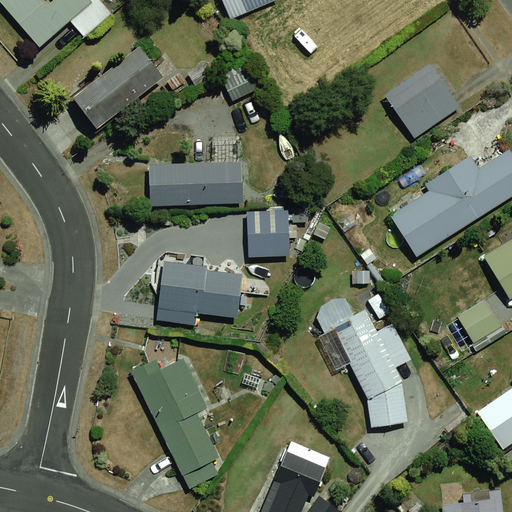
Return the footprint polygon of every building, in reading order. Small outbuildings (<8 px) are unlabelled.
[(76,0),(0,0),(0,14),(27,45),(78,2),(76,0)] [(214,0),(220,16),(261,0),(214,0)] [(133,43),(66,91),(89,123),(156,75),(133,43)] [(433,64),(385,94),(412,138),(460,108),(433,64)] [(511,174),(492,141),(376,211),(402,256),(511,189),(511,174)] [(231,158),(139,162),(140,201),(233,198),(231,158)] [(276,205),(231,208),(234,256),(279,253),(276,205)] [(511,236),(476,255),(499,299),(511,292),(511,236)] [(229,269),(148,258),(141,311),(222,322),(229,269)] [(484,300),(457,316),(476,346),(502,329),(484,300)] [(352,305),(309,326),(361,429),(399,428),(398,380),(352,305)] [(171,353),(129,372),(180,484),(222,465),(171,353)] [(511,398),(501,384),(467,409),(493,445),(511,432),(511,398)] [(275,438),(240,511),(323,511),(326,507),(304,497),(322,460),(275,438)] [(488,511),(486,491),(429,496),(430,511),(488,511)]
